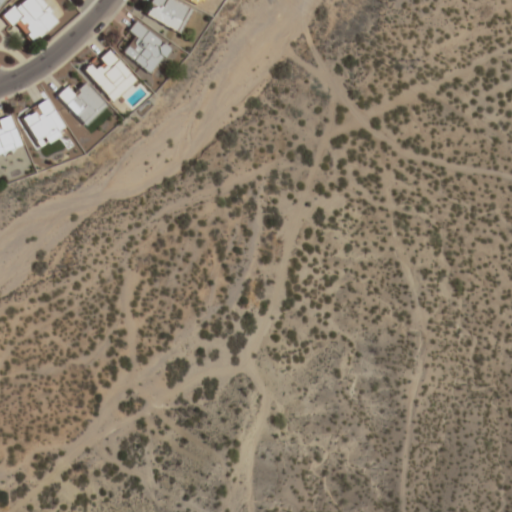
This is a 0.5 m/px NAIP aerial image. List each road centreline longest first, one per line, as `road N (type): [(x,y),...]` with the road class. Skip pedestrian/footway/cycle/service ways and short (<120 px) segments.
road 1 (track): [(354,116),(419,156),(511,175)]
road 2 (residential): [(0,87),(31,74),(109,0)]
